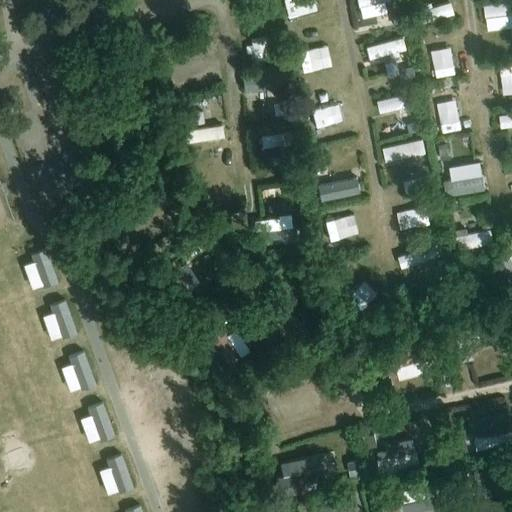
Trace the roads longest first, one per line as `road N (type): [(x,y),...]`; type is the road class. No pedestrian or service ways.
road 1 (unknown): [(205,0),(89,7),(91,26),(111,136),(130,165),(251,283)]
road 2 (unknown): [(158,511),(0,127)]
road 3 (unknown): [(251,283),(374,394),(432,398),(511,385)]
road 4 (unknown): [(251,283),(209,0)]
road 5 (unknown): [(325,0),(378,221)]
